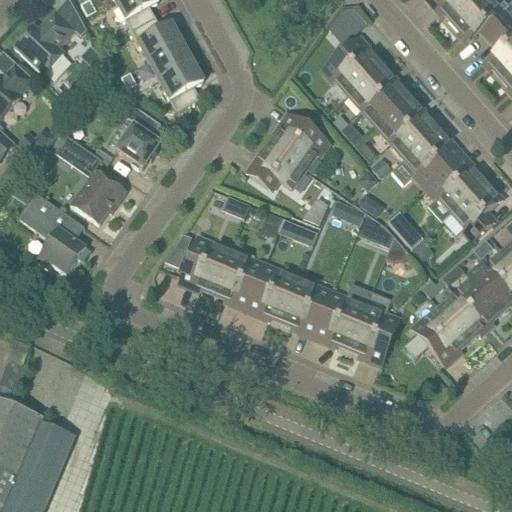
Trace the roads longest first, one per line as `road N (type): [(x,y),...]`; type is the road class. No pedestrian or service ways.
road 1 (residential): [(511,368),(444,428),(418,433),(118,309),(116,276),(242,107),(240,77),(197,0)]
road 2 (unclassified): [(494,511),(0,306)]
road 3 (residential): [(511,149),(383,0)]
